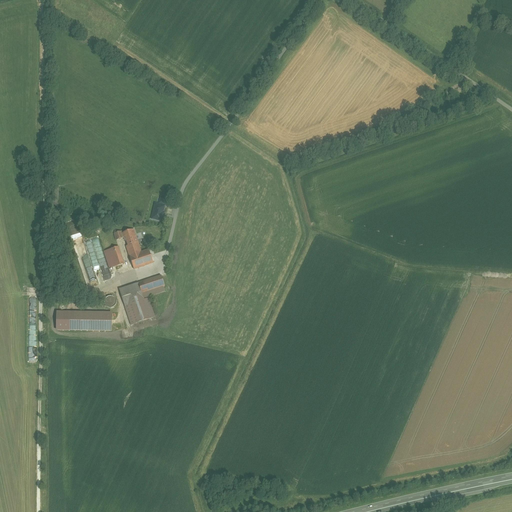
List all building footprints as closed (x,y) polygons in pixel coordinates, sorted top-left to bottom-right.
[(154,219),(160,221),(164,206),(155,204),(153,214),(155,215),(154,219)] [(139,245),(134,230),(122,234),(123,238),(125,238),(128,246),(126,247),(127,249),(139,245)] [(121,231),(114,234),(116,241),(123,238),(122,234),(121,231)] [(106,235),(99,237),(104,252),(110,250),(106,235)] [(139,245),(127,249),(134,269),(153,263),(149,251),(141,253),(139,245)] [(110,250),(104,252),(110,269),(124,264),(119,247),(110,250)] [(161,276),(119,290),(125,307),(144,300),(144,299),(165,291),(163,287),(165,286),(161,276)] [(112,296),(111,296),(110,296),(109,296),(108,297),(107,297),(106,298),(105,299),(105,300),(105,301),(105,302),(105,303),(105,304),(106,305),(106,306),(107,306),(108,307),(109,307),(110,308),(111,308),(112,307),(113,307),(114,307),(114,306),(115,306),(116,305),(116,304),(116,303),(116,302),(116,301),(116,300),(115,299),(115,298),(114,298),(114,297),(113,297),(112,296)] [(144,300),(125,307),(131,325),(155,317),(148,299),(144,300)] [(54,331),(110,331),(110,312),(54,312),(54,331)]
